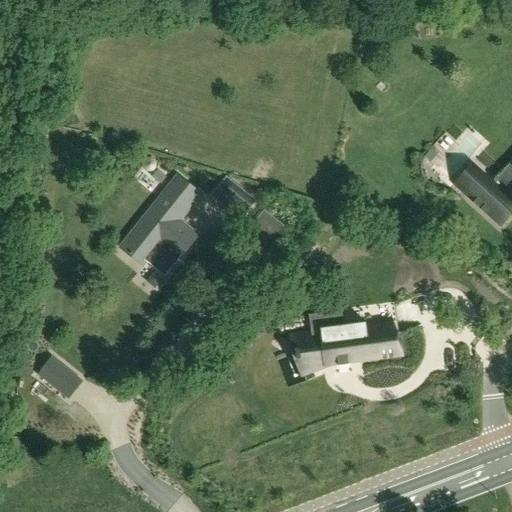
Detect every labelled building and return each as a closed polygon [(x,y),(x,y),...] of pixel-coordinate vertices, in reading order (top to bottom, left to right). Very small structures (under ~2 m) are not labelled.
[(179,176),(165,193),(122,248),(143,264),(145,262),(146,263),(149,265),(153,266),(156,267),(159,268),(162,268),(164,267),(167,267),(169,266),(171,265),(174,264),(175,263),(177,261),(178,260),(180,257),(196,236),(178,221),(200,193),(179,176)] [(484,177),(467,196),(474,202),(487,214),(499,225),(511,210),(511,185),(504,195),(492,184),(484,177)] [(248,195),(233,215),(243,224),(259,204),(248,195)] [(311,333),(294,335),(296,349),(294,349),(296,359),(298,358),(304,373),(337,360),(338,366),(348,365),(348,363),(402,356),(399,332),(394,333),(390,321),(364,330),(344,333),(343,326),(320,329),(320,331),(311,333)] [(79,391),(79,413),(114,412),(113,390),(79,391)]
